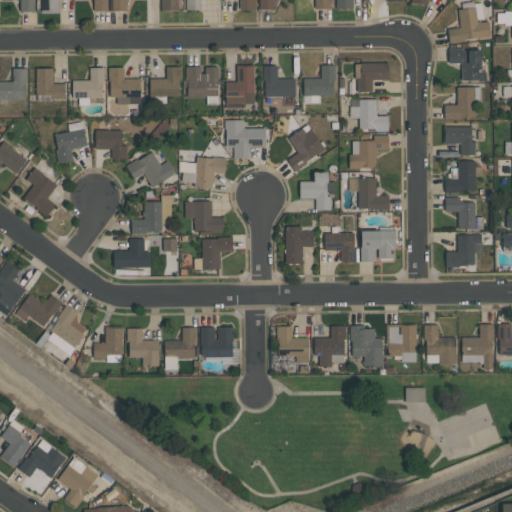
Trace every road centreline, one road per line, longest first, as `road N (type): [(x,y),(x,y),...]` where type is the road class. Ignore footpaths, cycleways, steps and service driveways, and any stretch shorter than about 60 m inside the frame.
road 1 (residential): [(0,45),(413,43),(415,289)]
road 2 (residential): [(0,217),(118,298),(511,290)]
road 3 (residential): [(254,390),(262,199)]
